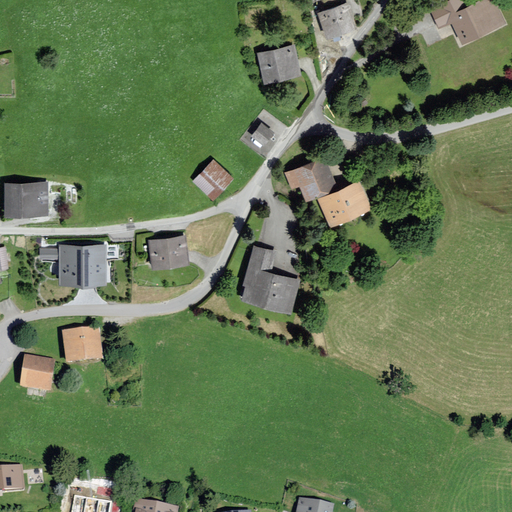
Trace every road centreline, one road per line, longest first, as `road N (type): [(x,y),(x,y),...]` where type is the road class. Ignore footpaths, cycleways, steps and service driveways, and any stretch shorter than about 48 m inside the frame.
road 1 (unclassified): [(257,183),(205,290),(184,303),(56,311),(0,333)]
road 2 (unclassified): [(257,183),(210,211),(172,221),(97,231),(0,230)]
road 3 (unclassified): [(511,106),(404,137),(356,136),(305,122)]
road 4 (unclassified): [(305,122),(386,0)]
